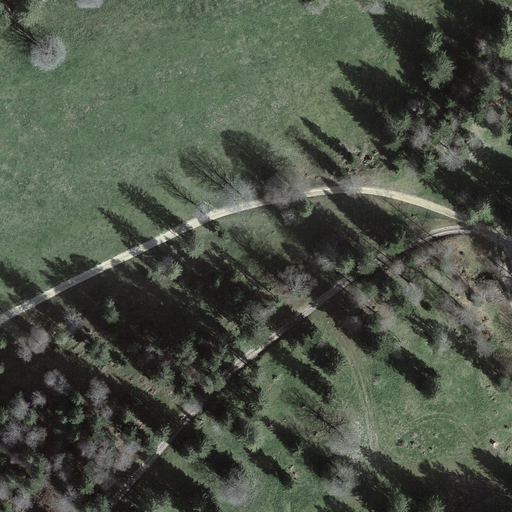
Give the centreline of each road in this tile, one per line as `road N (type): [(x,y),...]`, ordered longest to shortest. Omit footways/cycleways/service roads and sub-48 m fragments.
road 1 (track): [(468,225),(422,202),(373,193),(308,192),(253,203),(0,320)]
road 2 (track): [(468,225),(348,274),(292,311),(204,386),(98,511)]
